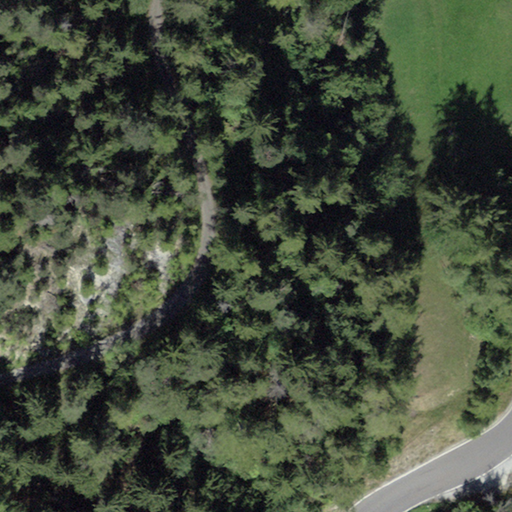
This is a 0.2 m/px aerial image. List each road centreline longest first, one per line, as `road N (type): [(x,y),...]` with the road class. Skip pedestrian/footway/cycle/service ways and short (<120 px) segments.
road 1 (track): [(159,0),(160,49),(204,178),(202,266),(173,305),(76,359),(0,385)]
road 2 (secondary): [(511,431),(375,511)]
